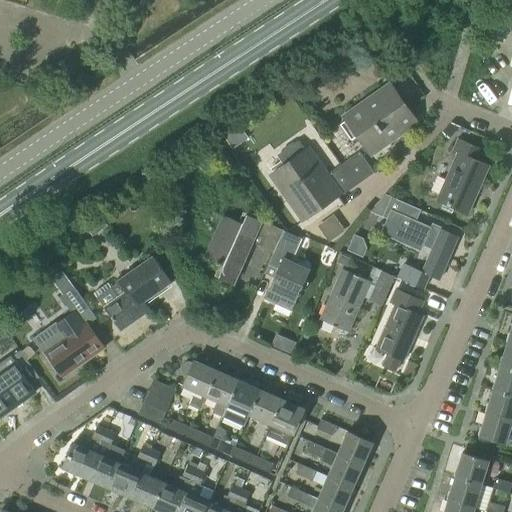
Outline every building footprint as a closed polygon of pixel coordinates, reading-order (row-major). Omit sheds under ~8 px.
[(366,153),(416,118),(393,85),(343,120),(366,153)] [(466,138),(469,131),(455,125),(452,132),(466,138)] [(338,196),(304,149),(298,140),(277,155),(282,164),(272,171),(305,219),(338,196)] [(468,213),(489,167),(474,160),(479,150),(457,140),(452,151),(457,153),(436,199),(468,213)] [(339,164),(354,186),(373,173),(358,151),(339,164)] [(354,186),(339,164),(328,172),(343,194),(354,186)] [(387,218),(382,228),(422,246),(432,250),(422,271),(402,262),(396,277),(424,289),(429,276),(439,280),(458,237),(441,230),(440,229),(439,231),(430,227),(415,220),(420,210),(391,197),(386,210),(383,216),(387,218)] [(224,215),(205,257),(223,265),(218,277),(232,284),(251,242),(274,253),(284,231),(274,227),(277,221),(278,218),(273,216),(265,212),(261,221),(246,214),(242,223),(224,215)] [(299,222),(287,214),(285,212),(277,222),(292,232),(299,222)] [(278,269),(265,298),(277,303),(292,310),(297,299),(310,270),(288,261),(299,238),(284,231),(274,253),(268,265),(278,269)] [(340,254),(337,262),(348,267),(351,258),(340,254)] [(118,281),(109,287),(96,296),(119,330),(149,309),(143,300),(170,281),(153,255),(117,280),(118,281)] [(380,305),(393,276),(381,271),(375,285),(368,283),(369,281),(342,269),(320,319),(347,331),(362,297),(380,305)] [(71,314),(36,338),(62,376),(104,348),(88,324),(96,318),(74,287),(60,298),(71,314)] [(395,304),(376,348),(387,353),(382,364),(396,371),(401,359),(403,360),(422,316),(417,314),(423,301),(396,289),(390,302),(395,304)] [(9,332),(18,327),(12,316),(3,321),(9,332)] [(0,343),(1,346),(12,338),(5,327),(0,330),(0,343)] [(276,333),(271,344),(291,353),(296,342),(276,333)] [(511,343),(507,342),(500,365),(511,369),(511,343)] [(0,415),(34,392),(28,384),(39,377),(20,350),(10,358),(9,357),(0,362),(0,415)] [(199,409),(216,370),(194,361),(183,386),(195,391),(189,405),(199,409)] [(493,389),(511,394),(511,369),(500,365),(493,389)] [(216,370),(199,409),(200,409),(205,396),(217,401),(212,412),(222,417),(238,380),(216,370)] [(148,391),(170,401),(175,389),(153,379),(148,391)] [(238,380),(222,417),(234,422),(243,426),(244,427),(249,415),(259,389),(238,380)] [(259,389),(249,415),(270,424),(281,399),(259,389)] [(511,419),(511,394),(493,389),(485,412),(511,420),(511,419)] [(170,401),(148,391),(143,403),(165,412),(170,401)] [(281,399),(270,424),(265,436),(287,445),(292,434),(293,434),(304,409),(281,399)] [(165,412),(143,403),(138,414),(160,423),(165,412)] [(511,420),(485,412),(478,437),(504,444),(511,446),(511,435),(507,434),(511,420)] [(187,437),(191,428),(169,418),(165,427),(187,437)] [(326,449),(362,465),(372,442),(321,419),(316,429),(332,436),(326,449)] [(85,479),(107,429),(106,429),(98,425),(90,442),(78,436),(75,444),(73,443),(62,469),(85,479)] [(191,428),(187,437),(209,447),(213,437),(191,428)] [(107,429),(85,479),(107,489),(124,451),(110,445),(115,433),(107,429)] [(213,437),(209,447),(231,456),(235,447),(213,437)] [(332,466),(328,476),(352,487),(362,465),(326,449),(311,442),(306,452),(322,459),(321,461),(332,466)] [(146,462),(152,449),(143,445),(137,459),(146,462)] [(235,447),(231,456),(252,466),(256,456),(235,447)] [(152,449),(146,462),(154,466),(160,453),(152,449)] [(124,451),(107,489),(129,498),(141,473),(119,463),(124,451)] [(455,477),(481,485),(488,460),(462,452),(455,477)] [(256,456),(252,466),(269,473),(274,464),(256,456)] [(296,473),(313,480),(317,471),(300,463),(296,473)] [(164,482),(152,508),(160,511),(177,511),(197,469),(188,465),(183,476),(180,475),(175,487),(164,482)] [(204,511),(208,502),(199,498),(203,487),(200,485),(205,472),(204,472),(197,469),(177,511),(204,511)] [(152,508),(164,482),(141,473),(129,498),(152,508)] [(352,487),(328,476),(318,499),(342,510),(352,487)] [(481,485),(455,477),(448,500),(474,508),(481,485)] [(495,478),(492,488),(509,493),(511,483),(495,478)] [(208,502),(204,511),(230,511),(235,502),(241,488),(232,484),(229,492),(226,491),(219,507),(208,502)] [(311,511),(341,511),(342,510),(318,499),(291,487),(287,497),(314,508),(311,511)] [(241,488),(235,502),(230,511),(244,511),(247,507),(244,505),(250,492),(241,488)] [(472,511),(474,508),(448,500),(443,511),(472,511)] [(487,511),(502,511),(504,506),(488,501),(485,511),(487,511)]
